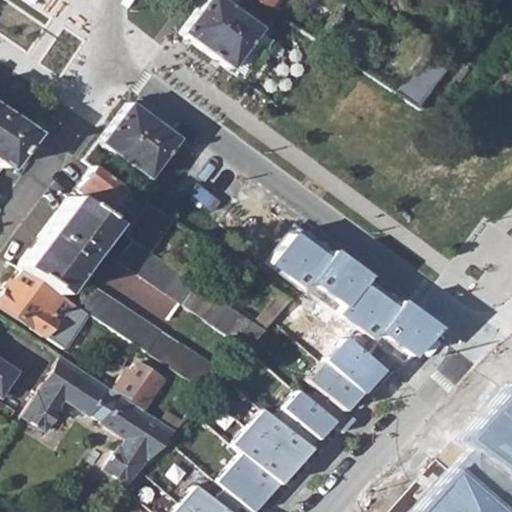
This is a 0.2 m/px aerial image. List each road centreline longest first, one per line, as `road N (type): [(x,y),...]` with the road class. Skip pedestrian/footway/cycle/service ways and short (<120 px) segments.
road 1 (residential): [(117,65),(480,338)]
road 2 (residential): [(480,338),(327,511)]
road 3 (residential): [(0,219),(98,76)]
